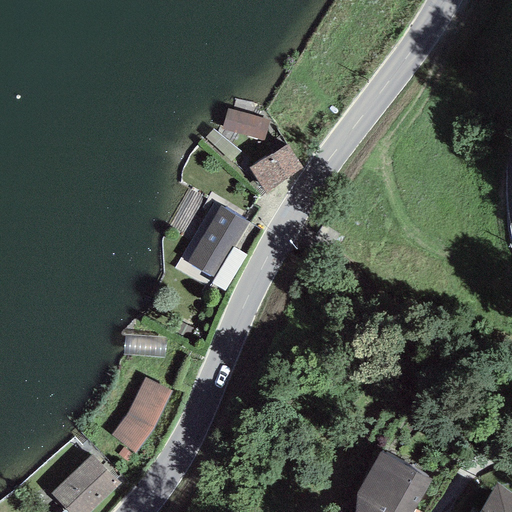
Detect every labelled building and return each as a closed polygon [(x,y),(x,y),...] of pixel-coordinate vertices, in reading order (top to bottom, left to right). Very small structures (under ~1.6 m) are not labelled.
[(269,120),(227,108),(221,129),(263,141),(269,120)] [(267,193),(303,168),(287,144),(249,168),(267,193)] [(234,248),(249,223),(214,202),(180,258),(213,278),(233,247),(234,248)] [(234,248),(233,247),(213,278),(210,283),(224,291),(246,255),(234,248)] [(111,435),(135,453),(153,428),(171,391),(145,378),(127,414),(111,435)] [(354,511),(413,511),(432,479),(381,450),(356,495),(354,511)] [(51,494),(69,511),(89,511),(119,483),(91,455),(51,494)] [(511,511),(511,493),(496,483),(479,511),(511,511)]
